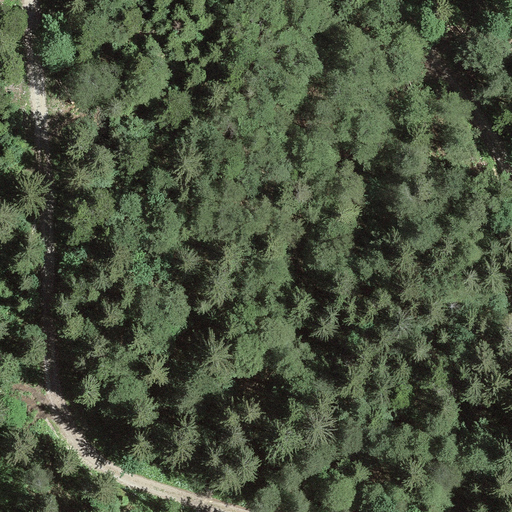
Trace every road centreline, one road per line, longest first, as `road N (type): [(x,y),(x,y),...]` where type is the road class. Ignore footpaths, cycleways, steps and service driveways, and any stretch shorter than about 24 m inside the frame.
road 1 (track): [(191,511),(81,455),(60,421),(46,369),(50,197),(33,0)]
road 2 (track): [(405,0),(420,51),(470,104),(511,169)]
